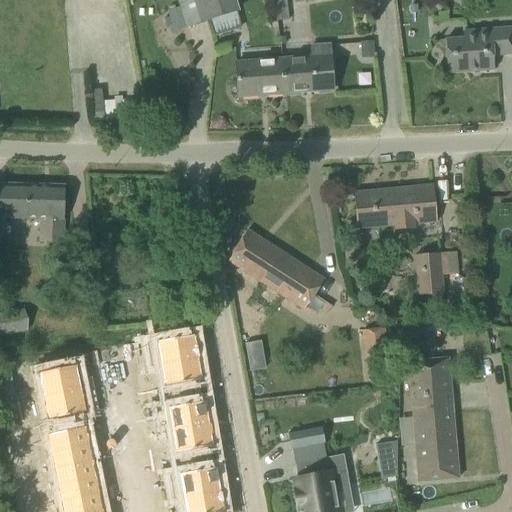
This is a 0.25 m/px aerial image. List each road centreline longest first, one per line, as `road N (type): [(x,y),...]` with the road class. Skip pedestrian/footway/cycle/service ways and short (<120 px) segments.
road 1 (residential): [(255,511),(192,155)]
road 2 (residential): [(511,145),(192,155)]
road 3 (residential): [(192,155),(0,145)]
road 4 (residential): [(493,366),(511,511)]
